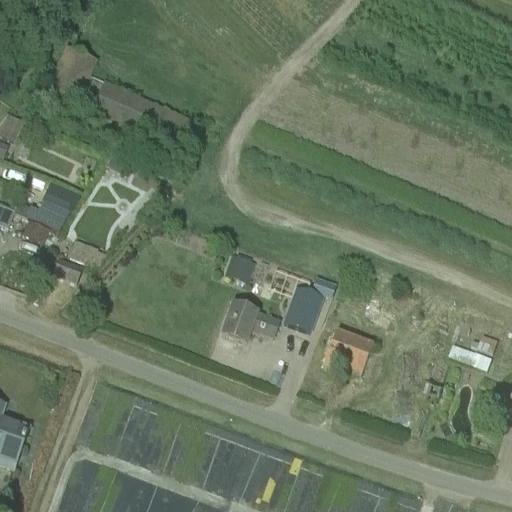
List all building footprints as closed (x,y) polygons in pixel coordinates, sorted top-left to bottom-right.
[(93,68),(63,55),(39,108),(70,123),(75,112),(180,158),(193,129),(87,82),(93,68)] [(5,121),(0,126),(0,143),(12,149),(21,128),(5,121)] [(48,189),(34,224),(41,227),(56,233),(59,234),(80,202),(48,189)] [(16,208),(12,219),(26,224),(30,213),(16,208)] [(0,231),(5,234),(11,218),(0,213),(0,231)] [(41,251),(48,235),(26,226),(20,241),(41,251)] [(232,261),(226,276),(248,283),(253,268),(232,261)] [(55,264),(49,281),(75,290),(81,274),(55,264)] [(296,295),(283,328),(307,338),(320,304),(296,295)] [(271,344),(277,327),(230,310),(219,341),(244,350),(249,336),(271,344)] [(321,371),(357,384),(371,349),(337,336),(336,339),(318,332),(313,346),(306,365),(321,370),(321,371)] [(460,355),(457,365),(487,372),(489,363),(460,355)] [(425,389),(419,408),(436,413),(442,395),(425,389)] [(0,469),(11,474),(19,452),(26,433),(0,423),(0,416),(2,411),(0,410),(0,469)]
